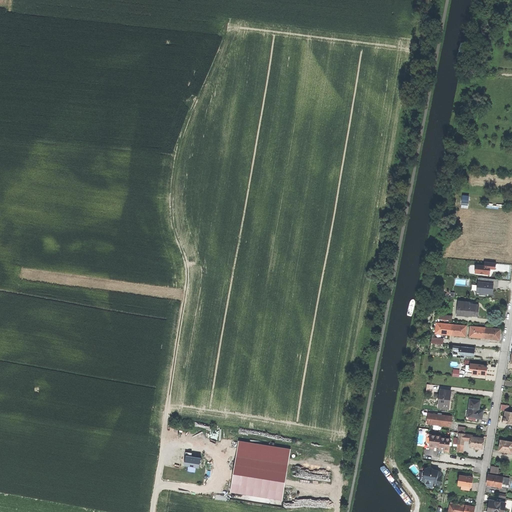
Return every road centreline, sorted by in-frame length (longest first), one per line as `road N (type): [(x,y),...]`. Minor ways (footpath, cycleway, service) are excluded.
road 1 (track): [(421,0),(336,511)]
road 2 (track): [(155,511),(187,281),(174,224)]
road 3 (track): [(229,20),(178,149),(174,224)]
road 4 (residential): [(477,511),(511,308)]
